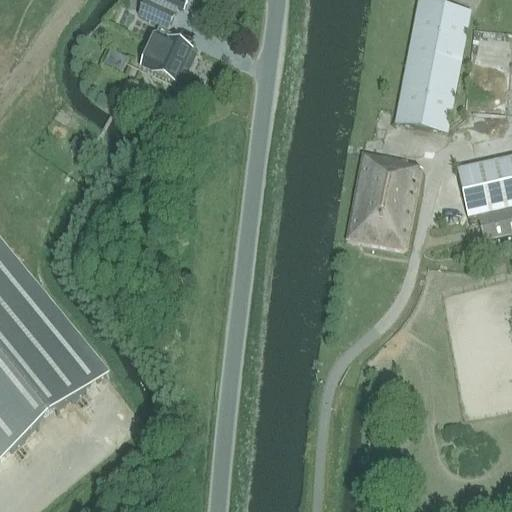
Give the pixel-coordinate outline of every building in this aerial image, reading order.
[(156,0),(185,13),(191,0),(156,0)] [(145,3),(138,19),(170,33),(176,18),(145,3)] [(471,15),(417,4),(394,127),(448,137),(471,15)] [(159,33),(141,70),(176,87),(184,71),(189,73),(196,58),(191,56),(192,53),(174,45),(176,41),(159,33)] [(492,111),(493,89),(458,88),(457,109),(492,111)] [(406,170),(407,165),(362,156),(345,246),(407,256),(422,173),(406,170)] [(511,160),(476,168),(457,172),(468,222),(486,218),(511,212),(511,160)] [(511,213),(487,219),(492,244),(511,239),(511,213)] [(0,464),(106,379),(0,249),(0,464)]
